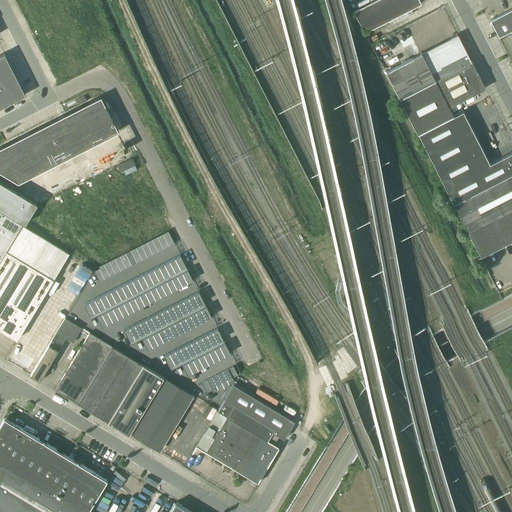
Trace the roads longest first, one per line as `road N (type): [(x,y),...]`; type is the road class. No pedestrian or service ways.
road 1 (track): [(120,0),(192,152),(303,350),(313,391)]
road 2 (unclassified): [(251,356),(114,86),(95,78),(48,99)]
road 3 (tertiary): [(308,511),(391,394),(448,351),(511,318)]
road 4 (unclassified): [(231,511),(10,382)]
